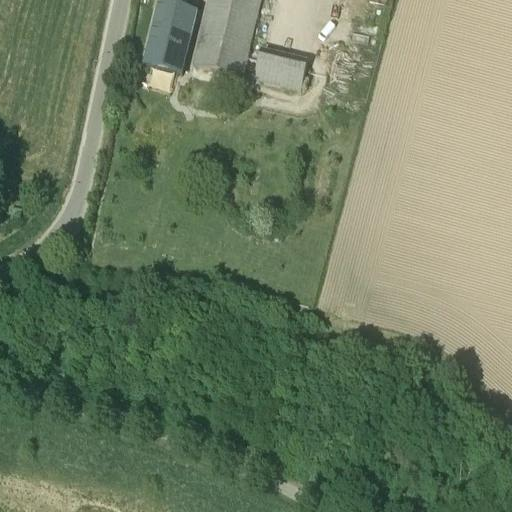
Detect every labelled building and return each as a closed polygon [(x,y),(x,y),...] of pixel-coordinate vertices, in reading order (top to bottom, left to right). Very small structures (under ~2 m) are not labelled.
[(152,0),(152,4),(190,12),(192,0),(152,0)] [(209,0),(193,68),(242,81),(256,25),(262,0),(209,0)] [(161,6),(145,67),(180,77),(197,16),(161,6)] [(255,83),(303,94),(310,63),(263,52),(255,83)] [(26,212),(36,214),(39,206),(28,203),(26,212)]
